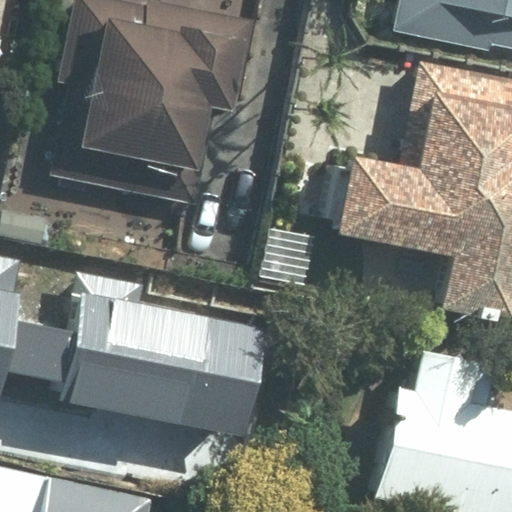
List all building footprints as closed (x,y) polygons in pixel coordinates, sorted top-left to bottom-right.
[(47,176),(182,198),(197,108),(234,114),(249,21),(123,0),(68,0),(55,81),(63,83),(47,176)] [(511,0),(393,0),(388,28),(511,49),(511,0)] [(511,266),(511,75),(412,56),(392,158),(342,148),(326,231),(440,253),(431,300),(503,314),(511,266)] [(0,250),(0,395),(0,396),(5,371),(64,383),(62,398),(252,434),(272,329),(138,303),(141,284),(79,272),(69,321),(13,310),(24,256),(0,250)] [(511,511),(511,413),(463,402),(474,354),(414,340),(403,385),(390,382),(364,490),(460,511),(511,511)] [(148,511),(152,495),(0,465),(0,511),(148,511)]
